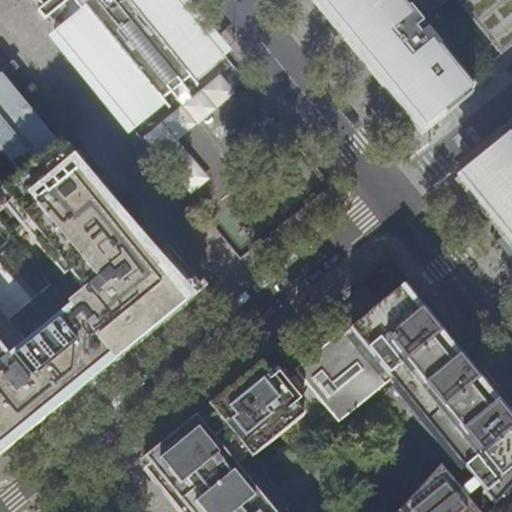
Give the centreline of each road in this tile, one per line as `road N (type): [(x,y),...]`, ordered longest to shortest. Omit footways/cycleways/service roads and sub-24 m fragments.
road 1 (residential): [(391,198),(1,511)]
road 2 (tertiary): [(237,0),(391,198)]
road 3 (tertiary): [(391,198),(511,344)]
road 4 (residential): [(511,106),(391,198)]
